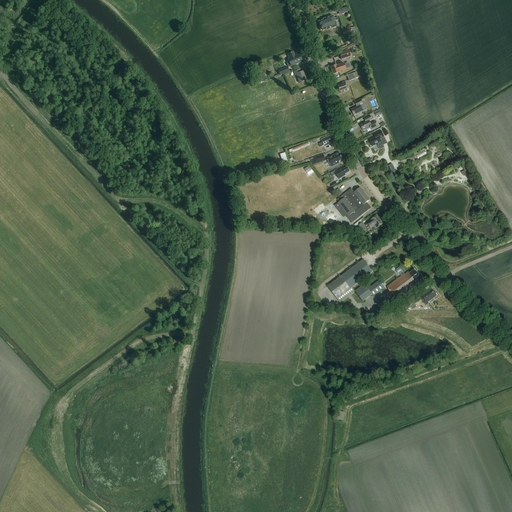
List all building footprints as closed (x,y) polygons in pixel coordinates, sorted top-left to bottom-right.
[(320,26),(335,21),(338,20),(338,18),(334,19),(333,16),(323,19),(324,20),(319,22),(320,26)] [(338,20),(335,21),(320,26),(319,27),(320,31),(322,31),(328,29),(328,30),(337,27),(340,25),(338,20)] [(350,28),(342,31),(343,35),(351,32),(355,31),(354,27),(350,28)] [(348,50),(339,53),(341,60),(351,57),(348,50)] [(289,63),(286,64),(287,66),(289,67),(291,67),(300,63),(300,61),(301,60),(299,56),(298,56),(297,55),(295,56),(293,52),(287,55),(289,59),(287,59),(289,63)] [(346,70),(344,63),(337,66),(336,65),(330,68),(333,75),(339,73),(339,72),(346,70)] [(287,67),(278,71),(280,76),(289,72),(287,67)] [(300,73),(299,70),(293,72),(295,76),(296,75),(299,83),(306,81),(303,71),(300,73)] [(349,81),(355,79),(358,78),(356,72),(347,76),(349,81)] [(346,85),(345,82),(342,83),(342,84),(337,86),(339,93),(344,91),(344,92),(348,91),(347,88),(348,87),(347,85),(346,85)] [(365,105),(363,105),(361,101),(364,100),(363,98),(354,102),(356,107),(351,109),(354,116),(366,110),(367,109),(365,105)] [(363,131),(370,128),(371,131),(378,127),(375,121),(370,123),(369,121),(372,120),(370,116),(364,119),(365,122),(360,125),(363,131)] [(381,142),(380,139),(384,137),(381,131),(373,135),(375,138),(369,140),(372,147),(381,142)] [(331,137),(330,136),(321,140),(322,143),(320,144),(321,147),(323,146),(324,146),(331,144),(330,142),(334,141),(332,136),(331,137)] [(310,141),(290,148),(292,152),(312,145),(310,141)] [(417,155),(419,158),(428,154),(426,150),(417,155)] [(285,153),(280,154),(283,166),(288,164),(285,153)] [(336,156),(335,155),(327,159),(331,167),(339,164),(339,162),(343,160),(340,154),(336,156)] [(317,158),(313,159),(315,165),(319,164),(326,161),(324,155),(317,158)] [(334,171),(330,174),(332,176),(335,174),(339,179),(346,175),(345,175),(350,172),(347,167),(343,169),(343,168),(335,173),(334,171)] [(351,189),(343,196),(337,200),(340,203),(338,204),(335,207),(344,218),(346,216),(352,224),(371,209),(368,205),(367,206),(365,203),(369,200),(360,189),(354,193),(351,189)] [(371,230),(374,227),(375,230),(383,224),(377,216),(366,224),(371,230)] [(358,226),(361,231),(363,233),(367,230),(362,223),(358,226)] [(336,298),(372,272),(363,260),(327,287),(336,298)] [(399,274),(401,277),(387,287),(398,301),(418,285),(417,283),(422,279),(415,269),(408,275),(407,273),(405,275),(402,272),(403,271),(400,267),(395,271),(398,275),(399,274)] [(373,296),(385,288),(379,280),(368,289),(364,284),(355,291),(363,302),(372,295),(373,296)] [(437,296),(432,288),(428,291),(427,291),(420,296),(427,305),(429,303),(428,302),(437,296)] [(416,295),(403,305),(406,309),(409,306),(412,310),(416,307),(413,303),(419,299),(416,295)]
